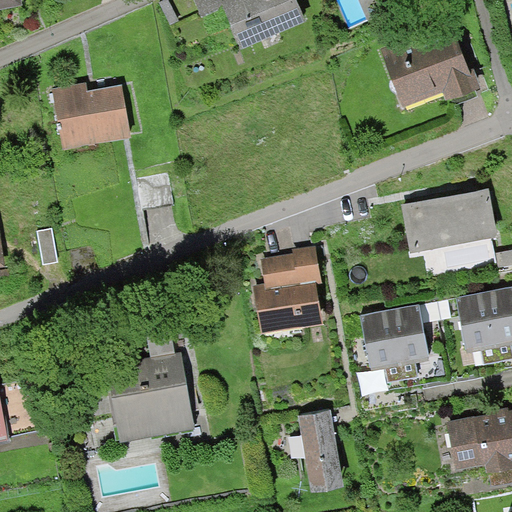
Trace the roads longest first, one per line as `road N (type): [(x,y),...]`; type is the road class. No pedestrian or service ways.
road 1 (residential): [(0,329),(511,117)]
road 2 (residential): [(0,62),(142,0)]
